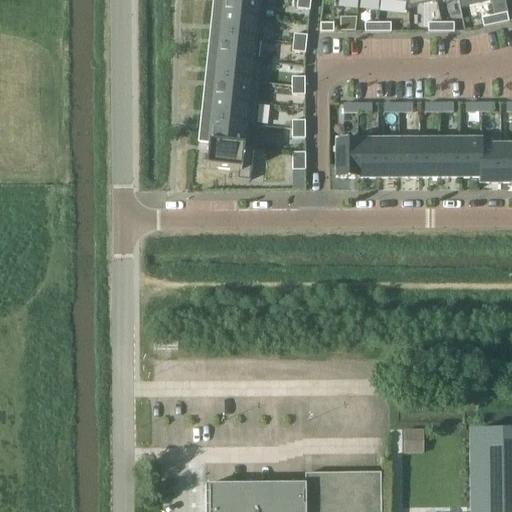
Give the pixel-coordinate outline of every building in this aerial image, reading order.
[(262,19),(264,0),(223,0),(222,14),(262,19)] [(437,2),(436,0),(407,0),(408,3),(407,3),(407,8),(437,2)] [(310,11),(310,2),(298,1),(297,10),(310,11)] [(260,40),(262,19),(222,14),(220,36),(260,40)] [(509,22),(507,14),(494,16),(496,25),(509,22)] [(496,25),(494,16),(482,19),(484,28),(496,25)] [(333,33),(333,24),(320,24),(321,33),(333,33)] [(378,33),(378,24),(365,24),(365,33),(378,33)] [(391,33),(390,24),(378,24),(378,33),(391,33)] [(441,33),(441,24),(428,24),(428,33),(441,33)] [(454,33),(454,24),(441,24),(441,33),(454,33)] [(294,35),(293,44),(306,45),(307,36),(294,35)] [(258,61),(260,40),(220,36),(217,57),(258,62),(258,61)] [(305,54),(306,45),(293,44),(292,53),(305,54)] [(263,61),(258,61),(258,62),(217,57),(215,79),(260,84),(263,61)] [(292,78),(292,87),(305,87),(305,78),(292,78)] [(258,105),(260,84),(215,79),(213,100),(258,105)] [(305,96),(305,87),(292,87),(292,96),(305,96)] [(256,128),(258,105),(213,100),(211,122),(251,126),(251,127),(256,128)] [(439,114),(439,104),(425,104),(425,114),(439,114)] [(453,113),(453,104),(439,104),(439,114),(453,113)] [(480,113),(480,104),(466,104),(466,113),(480,113)] [(494,113),(494,104),(480,104),(480,113),(494,113)] [(358,114),(358,105),(343,105),(343,114),(358,114)] [(372,114),(372,105),(358,105),(358,114),(372,114)] [(399,114),(399,105),(384,105),(384,114),(399,114)] [(413,114),(413,105),(399,105),(399,114),(413,114)] [(249,147),(251,127),(251,126),(211,122),(208,143),(249,148),(249,147)] [(292,122),(292,130),(305,130),(305,122),(292,122)] [(305,139),(305,130),(292,130),(292,139),(305,139)] [(378,179),(378,142),(358,143),(358,179),(378,179)] [(399,179),(399,142),(378,142),(378,179),(399,179)] [(419,179),(419,142),(399,142),(399,179),(419,179)] [(439,179),(439,142),(419,142),(419,179),(439,179)] [(460,179),(460,142),(439,142),(439,179),(460,179)] [(480,178),(480,148),(481,148),(481,142),(460,142),(460,179),(479,178),(480,178)] [(254,147),(249,147),(249,148),(208,143),(206,168),(238,172),(237,180),(250,181),(254,147)] [(358,179),(358,143),(336,143),(336,179),(358,179)] [(511,184),(511,147),(501,148),(501,184),(511,184)] [(501,184),(501,148),(481,148),(480,148),(480,178),(479,178),(479,184),(501,184)] [(292,171),(305,171),(305,154),(292,154),(292,171)] [(178,340),(154,340),(154,350),(171,350),(178,350),(178,340)] [(470,511),(511,511),(511,432),(469,433),(470,511)] [(381,511),(381,474),(305,475),(305,485),(205,486),(205,511),(381,511)]
